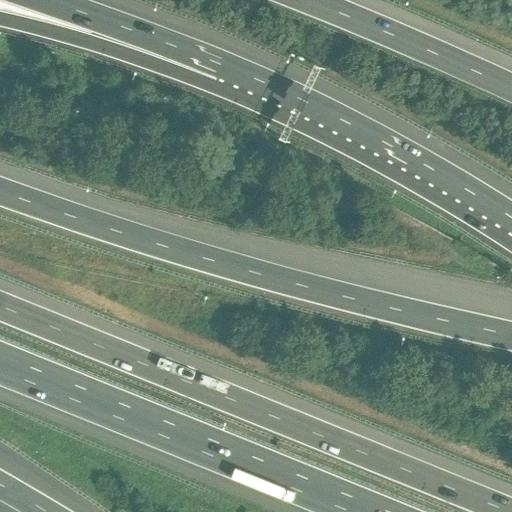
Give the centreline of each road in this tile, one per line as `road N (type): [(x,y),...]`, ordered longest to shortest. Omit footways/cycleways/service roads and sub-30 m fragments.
road 1 (motorway): [(507,511),(0,303)]
road 2 (motorway): [(511,336),(300,286),(0,190)]
road 3 (motorway): [(0,360),(377,511)]
road 4 (motorway): [(511,228),(334,125),(221,75)]
road 5 (motorway): [(511,91),(296,0)]
road 6 (motorway): [(221,75),(159,66),(0,19)]
road 7 (motorway): [(221,75),(169,45),(46,0)]
